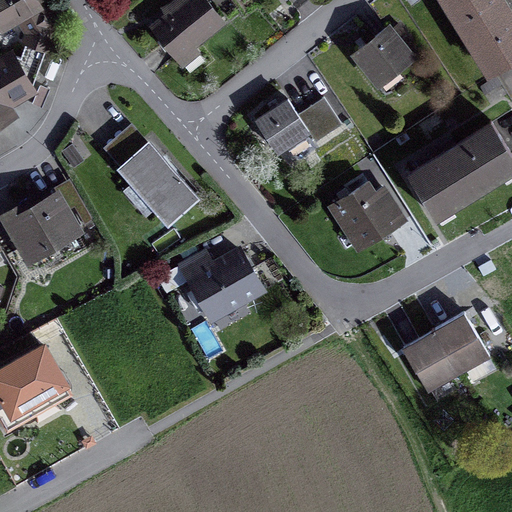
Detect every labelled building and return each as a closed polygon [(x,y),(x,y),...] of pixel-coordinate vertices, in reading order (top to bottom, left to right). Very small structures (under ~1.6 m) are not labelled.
[(28,33),(27,38),(46,45),(51,31),(34,3),(39,0),(0,0),(0,23),(1,26),(18,16),(28,33)] [(191,44),(221,20),(204,0),(177,0),(172,4),(167,7),(169,13),(151,27),(176,58),(192,45),(191,44)] [(446,0),(490,70),(489,71),(489,72),(511,57),(511,24),(505,14),(507,13),(500,1),(499,2),(496,0),(446,0)] [(387,27),(354,54),(377,83),(410,56),(387,27)] [(0,63),(0,122),(6,119),(0,108),(0,106),(30,89),(46,45),(27,38),(19,58),(13,56),(0,63)] [(324,98),(309,107),(327,134),(340,124),(324,98)] [(314,142),(327,134),(309,107),(296,115),(287,99),(255,120),(276,152),(307,131),(314,142)] [(511,157),(489,121),(488,122),(489,124),(409,173),(408,171),(407,172),(435,219),(437,218),(434,213),(511,164),(511,157)] [(121,167),(167,220),(193,197),(147,144),(121,167)] [(366,183),(330,205),(348,234),(363,224),(371,237),(374,238),(388,229),(389,230),(402,222),(383,191),(375,196),(366,183)] [(28,256),(75,229),(55,195),(36,207),(31,199),(4,215),(28,256)] [(260,289),(238,250),(189,278),(211,317),(260,289)] [(457,374),(488,356),(466,319),(463,313),(432,330),(402,347),(405,353),(426,391),(457,374)] [(0,369),(0,392),(11,412),(63,382),(42,346),(0,369)]
